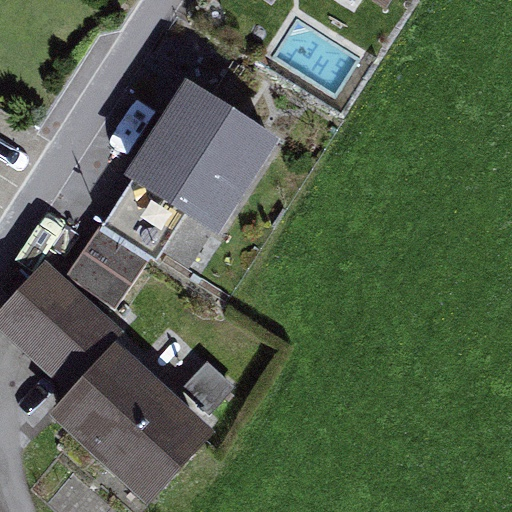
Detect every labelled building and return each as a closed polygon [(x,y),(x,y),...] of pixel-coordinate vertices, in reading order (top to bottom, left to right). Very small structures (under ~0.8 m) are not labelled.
[(400,0),(353,0),(387,21),(400,0)] [(290,70),(331,92),(353,51),(312,29),(290,70)] [(187,69),(125,165),(136,172),(103,224),(152,255),(156,258),(188,207),(220,227),(282,130),(187,69)] [(152,255),(103,224),(69,275),(116,307),(152,255)] [(45,256),(0,304),(0,327),(65,388),(116,333),(122,327),(45,256)] [(216,426),(116,333),(65,388),(47,407),(146,499),(216,426)]
